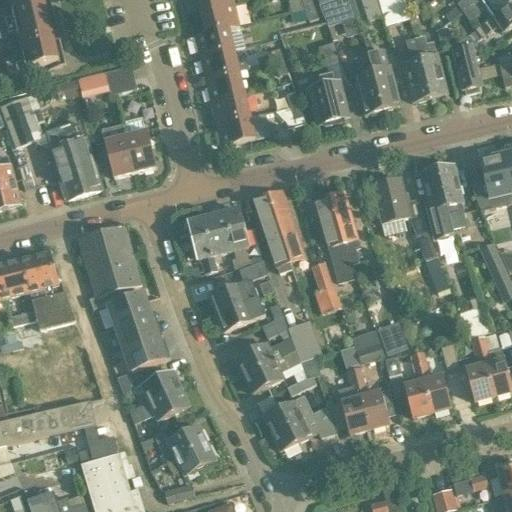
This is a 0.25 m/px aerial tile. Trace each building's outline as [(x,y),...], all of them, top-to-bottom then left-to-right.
[(49,0),(8,0),(13,19),(6,21),(2,18),(0,18),(0,41),(7,39),(10,35),(16,34),(24,63),(18,65),(13,62),(5,64),(8,75),(41,67),(43,73),(67,68),(49,0)] [(233,5),(232,0),(196,0),(200,13),(233,5)] [(300,0),(305,12),(314,9),(310,0),(300,0)] [(357,20),(356,18),(350,0),(341,0),(319,7),(328,29),(357,20)] [(377,0),(350,0),(356,18),(365,16),(367,22),(382,18),(377,0)] [(403,0),(377,0),(382,18),(385,28),(410,21),(403,0)] [(419,0),(406,0),(413,12),(423,6),(419,0)] [(464,16),(486,0),(462,0),(465,2),(458,7),(443,17),(450,24),(464,15),(464,16)] [(511,5),(511,0),(486,0),(464,16),(470,23),(486,11),(493,19),(511,5)] [(239,29),(233,5),(200,13),(205,36),(229,31),(239,29)] [(511,5),(493,19),(493,20),(476,32),(482,41),(499,29),(504,36),(511,29),(511,5)] [(318,21),(314,9),(305,12),(309,25),(318,21)] [(436,34),(439,45),(451,42),(447,30),(436,34)] [(229,31),(205,36),(194,38),(200,61),(234,53),(229,31)] [(425,40),(415,42),(430,102),(448,98),(437,57),(436,58),(433,46),(427,47),(425,40)] [(430,102),(415,42),(406,45),(410,64),(403,66),(413,106),(430,102)] [(334,67),(340,64),(333,45),(318,50),(325,70),(334,67)] [(480,81),(477,71),(471,48),(452,53),(463,94),(482,89),(480,81)] [(275,67),(284,63),(279,51),(270,54),(275,67)] [(240,75),(234,53),(200,61),(205,83),(240,75)] [(502,76),(511,73),(511,57),(499,61),(500,66),(477,71),(480,81),(502,76)] [(382,58),(369,61),(383,114),(400,110),(390,69),(385,70),(382,58)] [(383,114),(369,61),(356,65),(359,76),(355,78),(366,119),(383,114)] [(284,63),(275,67),(279,79),(288,76),(284,63)] [(107,86),(134,80),(131,68),(104,75),(107,86)] [(511,73),(502,76),(506,90),(511,88),(511,73)] [(240,75),(205,83),(211,106),(245,97),(240,75)] [(134,80),(107,86),(110,99),(137,91),(134,80)] [(83,98),(79,82),(68,84),(72,101),(83,98)] [(347,120),(338,85),(309,93),(318,128),(347,120)] [(290,110),(299,106),(295,94),(286,97),(290,110)] [(250,119),(245,97),(211,106),(216,128),(250,119)] [(0,109),(0,110),(15,152),(40,142),(25,100),(0,109)] [(303,118),(299,106),(290,110),(294,122),(303,118)] [(256,142),(250,119),(216,128),(222,150),(256,142)] [(100,193),(79,126),(47,136),(68,203),(100,193)] [(126,138),(135,176),(157,170),(147,133),(126,138)] [(135,176),(126,138),(104,143),(113,181),(135,176)] [(511,155),(501,158),(511,197),(511,196),(511,155)] [(501,158),(479,163),(489,202),(511,197),(501,158)] [(7,160),(0,161),(0,192),(5,212),(21,208),(11,169),(9,169),(7,160)] [(27,166),(18,169),(22,181),(31,178),(27,166)] [(462,207),(453,169),(438,173),(452,232),(466,229),(461,207),(462,207)] [(423,176),(431,213),(432,213),(438,235),(439,235),(440,240),(453,237),(452,232),(438,173),(423,176)] [(401,182),(372,189),(381,227),(384,240),(407,234),(404,221),(410,220),(406,204),(401,182)] [(283,194),(268,198),(285,247),(284,248),(290,265),(305,261),(283,194)] [(357,251),(360,250),(345,195),(329,199),(346,254),(357,251)] [(285,247),(268,198),(253,202),(275,268),(290,265),(284,248),(285,247)] [(314,204),(327,251),(331,250),(334,258),(346,254),(329,199),(314,204)] [(242,262),(244,270),(250,268),(246,251),(249,250),(239,212),(224,215),(234,254),(236,262),(236,264),(242,262)] [(224,215),(203,221),(213,259),(234,254),(224,215)] [(422,217),(410,220),(412,228),(425,264),(425,265),(426,265),(428,264),(438,260),(437,259),(433,249),(423,221),(422,217)] [(213,259),(203,221),(188,224),(198,263),(201,262),(205,278),(217,275),(213,259)] [(124,230),(79,243),(95,301),(89,302),(93,312),(117,303),(115,297),(140,290),(124,230)] [(260,250),(250,252),(252,261),(262,259),(260,250)] [(361,265),(357,251),(346,254),(351,268),(361,265)] [(50,257),(20,264),(28,296),(31,303),(37,323),(39,334),(75,324),(62,285),(57,286),(50,257)] [(426,265),(430,274),(439,298),(450,295),(437,261),(428,264),(426,265)] [(236,264),(236,262),(232,263),(234,272),(244,270),(242,262),(236,264)] [(28,296),(20,264),(0,269),(0,280),(5,301),(15,299),(17,307),(31,303),(28,296)] [(217,317),(258,301),(252,284),(268,278),(263,265),(250,269),(239,273),(243,285),(210,298),(217,317)] [(333,292),(324,265),(311,269),(319,294),(314,295),(321,317),(341,311),(339,306),(338,306),(333,292)] [(488,272),(502,305),(511,300),(511,292),(501,267),(488,272)] [(187,283),(201,280),(198,270),(184,273),(187,283)] [(115,327),(144,317),(140,307),(146,305),(142,295),(108,307),(115,327)] [(266,320),(258,301),(217,317),(224,336),(266,320)] [(367,312),(373,330),(398,320),(392,302),(367,312)] [(274,324),(284,321),(279,307),(270,311),(274,324)] [(459,314),(469,338),(487,330),(477,307),(459,314)] [(153,314),(144,317),(115,327),(124,351),(155,341),(151,329),(157,327),(153,314)] [(22,319),(12,321),(13,329),(24,326),(22,319)] [(284,321),(274,324),(262,330),(268,343),(279,337),(283,345),(270,351),(267,345),(235,360),(244,379),(296,354),(291,341),(287,331),(284,321)] [(300,366),(316,361),(322,358),(310,324),(287,331),(291,341),(296,354),(300,366)] [(0,347),(16,344),(12,329),(0,331),(0,347)] [(388,360),(398,356),(388,329),(378,332),(388,360)] [(385,361),(375,335),(375,333),(351,341),(360,369),(385,361)] [(161,339),(155,341),(124,351),(132,375),(166,363),(165,362),(162,363),(159,352),(165,349),(161,339)] [(488,352),(484,339),(471,343),(475,356),(488,352)] [(23,350),(21,343),(0,347),(0,350),(1,355),(23,350)] [(441,351),(447,373),(459,370),(453,347),(441,351)] [(511,390),(501,351),(489,355),(491,363),(484,365),(494,400),(511,394),(511,390)] [(478,369),(465,372),(474,405),(494,400),(484,365),(491,363),(489,355),(488,352),(475,356),(478,369)] [(296,354),(244,379),(253,397),(285,382),(282,375),(300,366),(296,354)] [(423,355),(410,358),(413,371),(426,367),(423,355)] [(384,362),(389,380),(402,377),(397,360),(384,362)] [(320,378),(316,361),(300,366),(305,382),(312,380),(320,378)] [(405,388),(404,388),(406,398),(412,421),(432,416),(423,381),(430,379),(426,367),(413,371),(417,385),(405,388)] [(360,370),(347,373),(350,386),(363,382),(360,370)] [(141,410),(181,391),(172,373),(141,387),(144,394),(135,398),(141,410)] [(126,377),(117,381),(122,393),(131,390),(126,377)] [(430,379),(423,381),(432,416),(451,412),(443,378),(430,382),(430,379)] [(312,380),(305,382),(287,391),(291,400),(316,387),(312,380)] [(367,398),(366,394),(359,396),(369,433),(389,428),(383,404),(394,401),(389,380),(377,383),(380,395),(367,398)] [(363,382),(350,386),(351,389),(338,393),(349,438),(369,433),(359,396),(366,394),(363,382)] [(181,391),(141,410),(130,415),(134,427),(145,422),(155,417),(158,424),(189,410),(181,391)] [(272,437),(313,416),(303,398),(278,411),(271,398),(256,405),(263,418),(272,437)] [(6,423),(0,424),(0,450),(42,441),(96,428),(90,405),(6,423)] [(327,409),(313,416),(272,437),(281,455),(318,437),(321,442),(336,437),(327,409)] [(99,442),(96,428),(86,431),(89,445),(93,460),(118,454),(115,438),(99,442)] [(167,466),(207,446),(198,428),(168,443),(163,434),(154,438),(158,448),(167,466)] [(216,464),(207,446),(167,466),(173,477),(182,472),(185,479),(216,464)] [(87,452),(78,455),(82,467),(90,465),(87,452)] [(144,511),(138,492),(131,494),(119,456),(81,467),(94,511),(144,511)] [(503,500),(511,497),(511,469),(496,474),(503,500)] [(488,490),(484,477),(465,482),(469,496),(488,490)] [(401,490),(403,498),(423,493),(421,485),(401,490)] [(167,507),(195,500),(192,487),(164,494),(167,507)] [(456,511),(451,492),(450,492),(432,497),(436,511),(456,511)] [(88,511),(82,495),(57,504),(53,494),(27,503),(30,511),(88,511)] [(511,511),(511,497),(503,500),(506,511),(511,511)] [(21,511),(25,511),(20,499),(12,501),(15,511),(21,511)]
